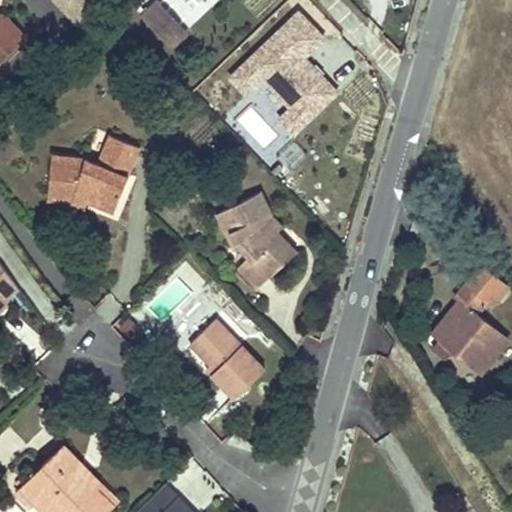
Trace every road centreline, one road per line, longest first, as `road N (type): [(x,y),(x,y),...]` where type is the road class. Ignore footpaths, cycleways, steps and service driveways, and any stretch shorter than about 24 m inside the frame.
road 1 (tertiary): [(445,0),(300,511)]
road 2 (residential): [(94,336),(211,454),(297,511)]
